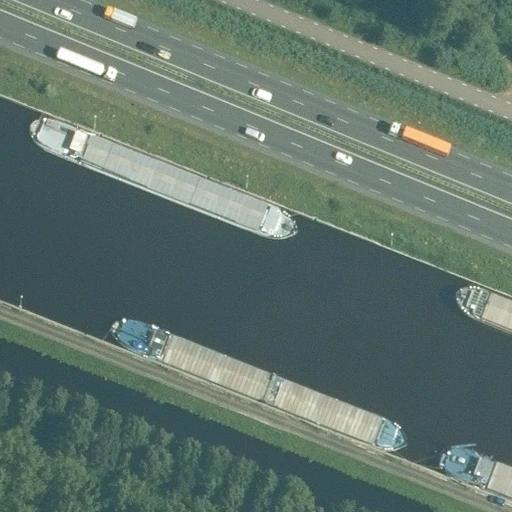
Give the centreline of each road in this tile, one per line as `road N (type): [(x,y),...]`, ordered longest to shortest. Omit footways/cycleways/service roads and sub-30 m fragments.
road 1 (trunk): [(0,33),(511,238)]
road 2 (trunk): [(511,189),(48,0)]
road 3 (unclassified): [(234,0),(511,113)]
